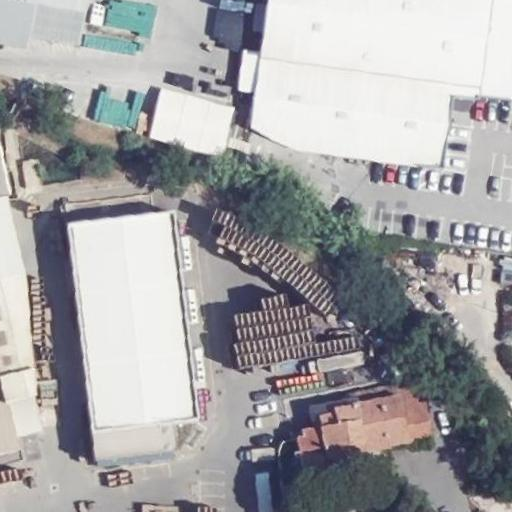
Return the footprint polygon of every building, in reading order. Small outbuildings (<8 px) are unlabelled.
[(56,0),(30,0),(24,30),(74,39),(80,5),(56,0)] [(98,0),(95,22),(151,33),(157,0),(98,0)] [(491,0),(269,0),(260,71),(450,94),(478,98),(491,1),(491,0)] [(511,101),(511,4),(491,1),(478,98),(511,101)] [(297,152),(440,172),(450,94),(260,71),(251,132),(297,152)] [(115,128),(134,133),(145,90),(126,85),(115,128)] [(156,90),(146,141),(222,157),(232,105),(156,90)] [(171,218),(67,230),(93,438),(197,425),(171,218)] [(511,272),(502,271),(500,284),(511,285),(511,272)] [(0,462),(19,458),(0,375),(0,462)] [(320,413),(329,457),(364,450),(362,437),(386,434),(388,446),(408,443),(398,393),(333,405),(334,411),(320,413)] [(364,450),(388,446),(386,434),(362,437),(364,450)] [(44,461),(41,437),(24,439),(27,463),(44,461)]
